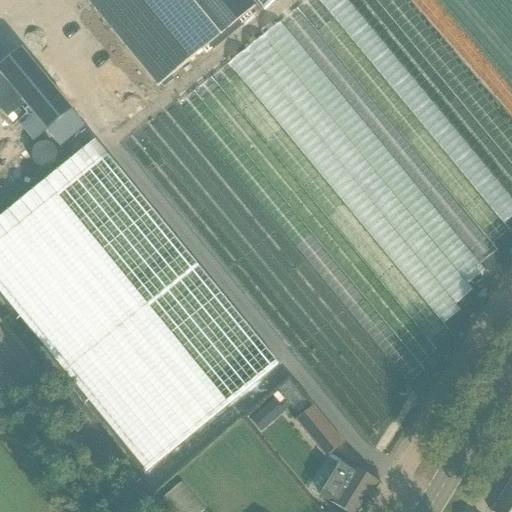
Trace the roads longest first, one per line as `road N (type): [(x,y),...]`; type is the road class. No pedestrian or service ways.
road 1 (unknown): [(36,0),(118,151),(391,494)]
road 2 (unclassified): [(511,289),(391,494)]
road 3 (primary): [(427,511),(511,372)]
